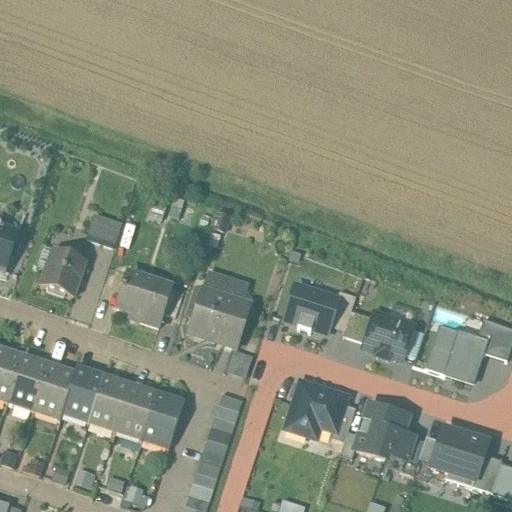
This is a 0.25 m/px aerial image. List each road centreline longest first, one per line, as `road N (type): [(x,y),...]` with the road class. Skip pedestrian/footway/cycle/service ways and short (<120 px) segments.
road 1 (residential): [(226,511),(280,353),(511,427)]
road 2 (residential): [(0,301),(202,379),(203,398),(162,511)]
